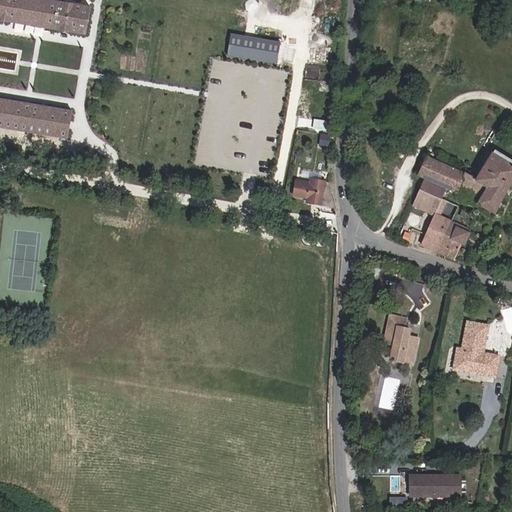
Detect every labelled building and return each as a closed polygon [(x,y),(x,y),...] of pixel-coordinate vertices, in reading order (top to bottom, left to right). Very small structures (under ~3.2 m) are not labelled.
[(46,0),(0,0),(0,17),(86,33),(90,10),(90,8),(71,4),(46,0)] [(278,62),(281,39),(229,32),(226,55),(278,62)] [(0,97),(0,125),(67,137),(72,109),(0,97)] [(318,156),(323,157),(324,154),(326,154),(327,147),(320,145),(318,156)] [(424,175),(419,187),(441,199),(447,187),(496,212),(511,180),(511,166),(492,154),(478,178),(470,173),(460,168),(459,171),(427,155),(418,172),(424,175)] [(296,180),(294,195),(307,197),(307,201),(334,207),(328,187),(329,182),(310,179),(310,182),(296,180)] [(413,202),(435,212),(441,199),(419,187),(417,193),(413,202)] [(446,201),(441,199),(435,212),(440,214),(446,201)] [(435,212),(421,242),(437,250),(451,219),(443,215),(440,214),(435,212)] [(454,213),(451,219),(459,223),(462,218),(454,213)] [(451,219),(437,250),(454,259),(470,228),(459,223),(451,219)] [(387,315),(386,324),(403,327),(405,318),(387,315)] [(403,327),(386,324),(383,340),(386,344),(392,345),(391,355),(403,357),(406,361),(412,362),(416,335),(407,334),(408,328),(403,327)] [(468,353),(463,352),(459,374),(498,379),(501,359),(489,357),(494,329),(473,326),(468,353)] [(454,476),(406,476),(406,494),(454,494),(454,476)]
